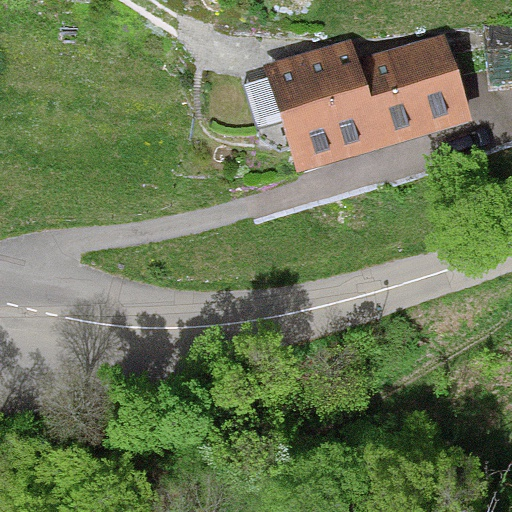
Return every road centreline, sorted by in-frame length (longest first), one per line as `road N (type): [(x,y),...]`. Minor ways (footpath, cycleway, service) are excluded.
road 1 (residential): [(0,312),(129,336),(221,332),(511,248)]
road 2 (track): [(511,267),(392,383),(133,503),(95,511)]
